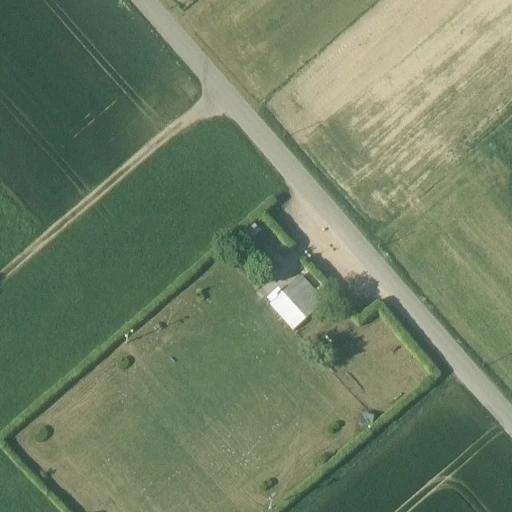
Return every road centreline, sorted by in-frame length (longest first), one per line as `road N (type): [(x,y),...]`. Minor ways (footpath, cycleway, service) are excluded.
road 1 (residential): [(511,420),(144,0)]
road 2 (track): [(232,101),(0,300)]
